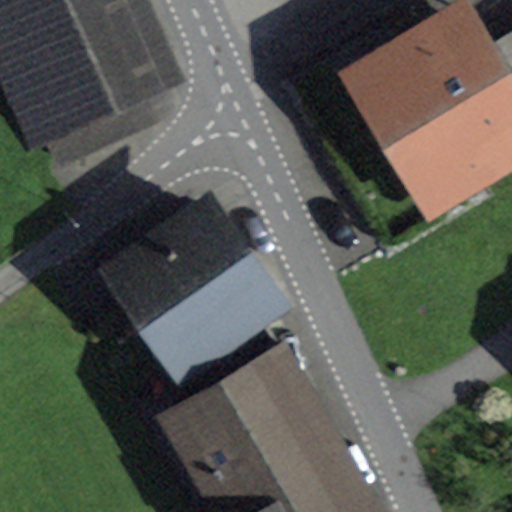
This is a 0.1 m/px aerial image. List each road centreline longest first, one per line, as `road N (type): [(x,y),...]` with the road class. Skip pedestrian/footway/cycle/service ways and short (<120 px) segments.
road 1 (residential): [(246,115),(419,511)]
road 2 (residential): [(246,115),(0,283)]
road 3 (residential): [(196,0),(246,115)]
